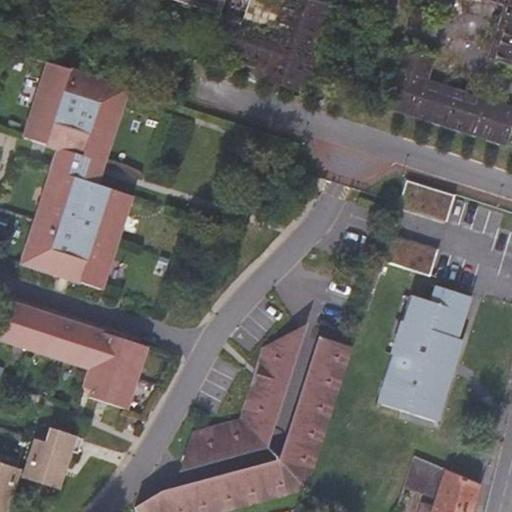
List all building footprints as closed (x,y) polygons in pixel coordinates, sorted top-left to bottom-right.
[(158,0),(207,16),(205,37),(304,65),(321,0),(158,0)] [(511,64),(511,0),(494,0),(511,6),(495,60),(511,64)] [(507,147),(511,132),(511,110),(427,82),(435,56),(405,46),(385,106),(507,147)] [(98,302),(135,192),(98,178),(122,103),(41,77),(17,152),(60,166),(23,276),(98,302)] [(455,199),(408,184),(400,210),(447,225),(455,199)] [(439,252),(392,237),(384,262),(431,277),(439,252)] [(433,429),(478,301),(441,289),(434,304),(416,299),(381,410),(433,429)] [(117,424),(145,344),(92,326),(21,302),(2,362),(98,399),(93,417),(117,424)] [(79,444),(52,434),(47,449),(36,444),(22,486),(60,498),(79,444)] [(10,511),(21,473),(0,465),(0,511),(10,511)] [(472,511),(479,489),(448,474),(434,511),(472,511)]
